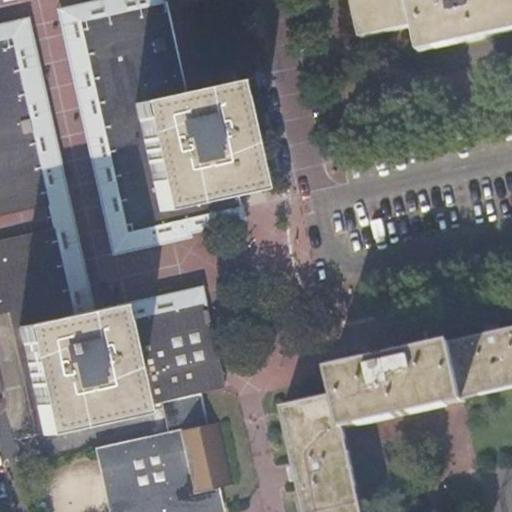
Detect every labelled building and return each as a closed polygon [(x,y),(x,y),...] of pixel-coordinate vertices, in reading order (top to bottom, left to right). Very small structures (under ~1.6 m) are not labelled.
[(411,0),(353,0),(363,40),(418,27),(411,0)] [(511,28),(511,0),(411,0),(418,27),(423,49),(511,28)] [(166,3),(81,20),(129,238),(220,220),(240,215),(238,202),(257,198),(232,89),(186,100),(166,3)] [(0,222),(53,212),(23,78),(15,35),(0,38),(0,222)] [(164,407),(203,399),(225,394),(204,299),(119,316),(117,309),(115,301),(81,308),(75,310),(58,234),(0,246),(0,319),(9,317),(34,434),(164,407)] [(119,316),(204,299),(202,292),(117,309),(119,316)] [(511,332),(450,346),(461,400),(511,388),(511,332)] [(336,395),(344,430),(462,403),(461,400),(450,346),(331,373),(336,395)] [(361,511),(344,430),(336,395),(283,406),(306,511),(361,511)] [(178,433),(209,426),(203,399),(164,407),(170,434),(178,433)] [(115,446),(128,511),(226,511),(222,492),(238,488),(224,423),(209,426),(178,433),(170,434),(115,446)]
